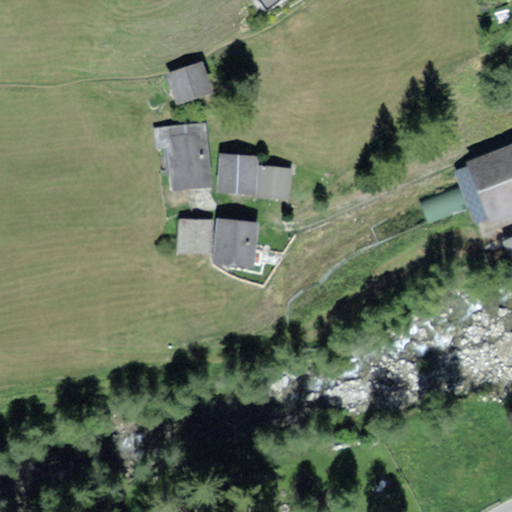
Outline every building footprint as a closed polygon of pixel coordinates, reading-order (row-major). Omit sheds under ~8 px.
[(251,0),(266,18),(289,0),(251,0)] [(211,101),(198,68),(164,81),(177,114),(211,101)] [(206,129),(162,132),(168,201),(211,197),(206,129)] [(511,153),(461,175),(488,236),(511,225),(511,153)] [(257,162),(218,159),(215,199),(254,202),(257,162)] [(290,172),(259,169),(256,203),(287,206),(290,172)] [(211,224),(174,222),(172,261),(209,263),(211,224)] [(258,228),(215,224),(210,272),(254,276),(258,228)]
